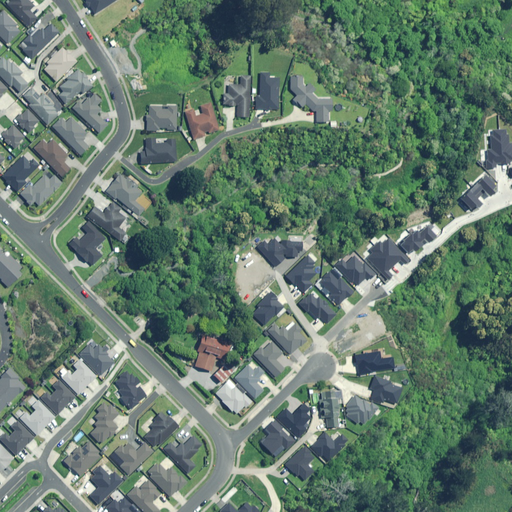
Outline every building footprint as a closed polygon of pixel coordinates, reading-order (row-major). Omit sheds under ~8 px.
[(35,6),(28,0),(9,0),(5,5),(28,27),(37,18),(30,11),(35,6)] [(117,0),(81,0),(81,1),(93,17),(117,0)] [(16,26),(2,12),(0,13),(0,37),(7,44),(19,32),(14,27),(16,26)] [(60,34),(50,24),(43,31),(41,29),(31,39),(29,36),(18,47),(31,61),(60,34)] [(76,62),(63,48),(47,64),(49,65),(44,70),(55,82),(76,62)] [(10,65),(3,58),(0,60),(0,77),(10,87),(12,86),(19,94),(28,85),(18,76),(21,73),(12,63),(10,65)] [(92,87),(78,70),(66,80),(67,81),(59,88),(63,92),(58,96),(65,105),(80,92),(83,95),(92,87)] [(278,110),(278,78),(269,78),(269,73),(259,73),(259,96),(255,96),(255,109),(265,109),(265,111),(270,111),(270,109),(278,110)] [(227,108),(234,108),(234,119),(249,119),(250,76),(239,75),(239,79),(238,84),(227,84),(226,95),(221,95),(221,106),(227,106),(227,108)] [(315,123),(328,123),(327,111),(331,111),(330,99),(317,99),(311,94),(315,90),(308,84),(304,87),(301,84),(301,77),(289,77),(289,90),(296,96),(292,100),(300,109),(305,105),(312,112),(315,112),(315,123)] [(39,97),(31,89),(23,97),(30,104),(28,106),(46,125),(58,115),(50,106),(52,104),(42,94),(39,97)] [(78,102),(72,108),(99,134),(107,125),(96,115),(101,110),(96,106),(101,101),(94,94),(89,99),(87,98),(81,104),(78,102)] [(184,112),(193,140),(204,136),(204,135),(219,130),(210,103),(200,106),(202,114),(195,116),(193,110),(184,112)] [(176,107),(167,106),(167,111),(160,110),(160,107),(147,106),(146,132),(159,132),(159,130),(175,131),(176,107)] [(365,109),(357,107),(355,116),(363,118),(365,109)] [(38,122),(27,110),(14,121),(23,130),(24,129),(28,134),(34,129),(33,127),(38,122)] [(87,135),(71,118),(65,124),(61,119),(52,127),(80,158),(89,150),(81,141),(87,135)] [(506,121),(493,122),(493,127),(491,128),(492,141),(488,142),(488,152),(486,152),(487,161),(497,160),(496,155),(501,155),(501,156),(510,156),(510,153),(511,152),(511,135),(509,136),(509,127),(507,127),(506,121)] [(23,138),(12,126),(0,137),(13,151),(20,145),(18,143),(23,138)] [(155,144),(155,139),(145,140),(146,153),(140,153),(140,164),(175,163),(174,140),(165,140),(166,144),(155,144)] [(67,156),(52,140),(46,145),(42,141),(34,149),(62,178),(70,170),(62,162),(67,156)] [(22,156),(1,177),(6,182),(5,183),(8,185),(9,185),(16,192),(25,183),(23,181),(39,166),(32,159),(29,163),(22,156)] [(119,175),(105,192),(114,199),(115,198),(138,217),(143,210),(134,202),(141,193),(135,189),(137,187),(127,178),(125,180),(119,175)] [(61,184),(54,176),(49,180),(45,176),(32,188),(29,186),(19,195),(30,206),(34,202),(38,207),(61,184)] [(486,199),(490,194),(487,192),(491,187),(480,177),(469,188),(476,196),(480,193),(486,199)] [(476,196),(469,188),(456,200),(467,211),(471,207),(474,210),(478,205),(473,200),(476,196)] [(94,208),(87,217),(119,242),(125,234),(118,228),(125,219),(118,213),(120,210),(111,202),(102,214),(94,208)] [(105,240),(88,222),(79,230),(85,236),(79,242),(76,238),(68,245),(77,255),(74,257),(84,268),(86,266),(89,269),(101,257),(95,250),(105,240)] [(412,230),(408,234),(416,242),(420,238),(424,243),(432,236),(427,231),(422,226),(415,233),(412,230)] [(431,227),(427,231),(431,235),(435,231),(431,227)] [(408,234),(407,233),(400,240),(401,241),(397,245),(405,253),(408,249),(411,252),(419,244),(416,242),(408,234)] [(314,241),(309,236),(304,242),(309,247),(314,241)] [(280,241),(280,245),(278,245),(273,239),(267,246),(263,242),(256,248),(274,268),(284,259),(281,256),(283,255),(285,255),(285,257),(296,258),(297,252),(301,252),(301,243),(289,242),(289,241),(280,241)] [(377,241),(373,245),(393,265),(398,260),(402,265),(407,260),(386,239),(380,244),(377,241)] [(393,265),(373,245),(368,250),(371,253),(365,259),(387,280),(391,276),(386,271),(393,265)] [(1,254),(0,254),(0,279),(1,280),(0,281),(7,288),(20,275),(17,272),(21,268),(8,256),(6,258),(1,254)] [(314,263),(306,255),(285,277),(292,284),(293,283),(303,293),(311,284),(308,281),(315,273),(311,269),(313,267),(311,265),(314,263)] [(341,260),(335,266),(351,282),(352,281),(357,286),(364,279),(365,280),(367,278),(369,280),(374,274),(364,264),(362,266),(353,257),(346,265),(341,260)] [(337,280),(328,272),(323,277),(324,278),(319,283),(331,294),(329,296),(338,305),(346,297),(347,298),(353,292),(339,278),(337,280)] [(258,308),(252,315),(264,325),(274,315),(275,316),(283,307),(275,301),(277,298),(269,291),(256,306),(258,308)] [(304,298),(298,303),(306,312),(308,310),(317,319),(319,317),(326,324),(335,315),(318,297),(315,300),(309,294),(305,299),(304,298)] [(273,325),(267,331),(289,354),(298,346),(299,347),(306,341),(298,332),(300,330),(294,324),(287,331),(282,327),(278,330),(273,325)] [(229,344),(201,335),(196,351),(199,352),(194,367),(210,372),(215,357),(224,360),(229,344)] [(260,347),(253,354),(275,377),(283,369),(275,360),(282,353),(271,342),(263,350),(260,347)] [(88,345),(79,355),(100,376),(114,363),(106,356),(107,355),(105,353),(108,350),(104,346),(101,349),(98,346),(93,351),(88,345)] [(357,365),(358,375),(371,373),(371,372),(392,368),(391,357),(380,359),(378,352),(354,355),(355,366),(357,365)] [(96,378),(78,360),(72,367),(76,371),(73,373),(86,387),(89,383),(90,384),(96,378)] [(220,365),(220,366),(209,376),(216,383),(226,373),(227,372),(220,365)] [(253,371),(247,365),(234,378),(254,399),(263,391),(256,383),(259,380),(257,379),(263,373),(257,367),(253,371)] [(0,410),(24,387),(16,379),(18,377),(8,367),(0,375),(1,376),(0,376),(0,410)] [(126,405),(130,410),(138,404),(137,403),(145,396),(136,385),(139,383),(135,377),(133,378),(130,374),(128,375),(125,371),(118,377),(120,378),(115,382),(120,389),(117,391),(122,396),(119,399),(124,406),(126,405)] [(84,389),(86,387),(73,373),(71,376),(67,372),(60,379),(77,396),(84,389)] [(389,382),(373,377),(369,389),(373,390),(370,400),(381,404),(382,400),(395,404),(400,389),(388,384),(389,382)] [(75,399),(57,381),(51,387),(55,391),(52,394),(65,407),(69,404),(75,399)] [(245,408),(251,402),(243,394),(242,395),(228,381),(215,394),(221,401),(231,411),(235,414),(243,406),(245,408)] [(338,417),(336,398),(334,398),(333,392),(321,393),(321,400),(318,400),(321,419),(325,418),(326,428),(338,426),(337,417),(338,417)] [(63,410),(65,407),(52,394),(50,397),(46,393),(39,399),(56,417),(63,410)] [(361,401),(353,396),(345,407),(347,409),(345,411),(347,413),(345,416),(357,424),(358,422),(362,425),(366,420),(367,421),(377,408),(370,403),(368,405),(362,400),(361,401)] [(54,419),(36,402),(30,408),(34,412),(31,415),(44,428),(48,425),(54,419)] [(96,410),(99,413),(93,419),(96,421),(92,425),(96,429),(90,435),(98,443),(97,445),(99,447),(108,437),(110,439),(119,430),(113,423),(117,420),(115,418),(119,414),(109,405),(107,407),(103,403),(96,410)] [(284,409),(276,418),(298,439),(306,431),(302,427),(310,418),(305,414),(309,410),(302,404),(291,415),(284,409)] [(42,430),(44,428),(31,415),(29,417),(25,413),(18,420),(35,437),(42,430)] [(166,419),(161,413),(153,420),(155,422),(149,427),(153,431),(144,438),(154,449),(179,427),(169,416),(166,419)] [(282,429),(274,420),(265,429),(270,433),(264,439),(265,439),(260,444),(275,460),(294,442),(288,436),(287,437),(281,430),(282,429)] [(34,439),(16,422),(10,428),(14,432),(11,435),(24,448),(27,445),(28,445),(34,439)] [(22,450),(24,448),(11,435),(9,437),(5,433),(0,437),(0,441),(15,457),(22,450)] [(321,455),(327,462),(344,446),(343,444),(346,441),(340,435),(333,442),(324,433),(318,438),(319,439),(310,448),(319,457),(321,455)] [(169,443),(162,449),(187,474),(195,466),(188,460),(197,451),(196,450),(202,445),(192,436),(182,445),(180,443),(174,449),(169,443)] [(102,457),(88,443),(81,450),(78,447),(62,464),(76,478),(78,475),(80,478),(102,457)] [(121,445),(113,452),(123,463),(119,467),(127,476),(152,452),(144,443),(135,451),(128,444),(124,448),(121,445)] [(13,460),(0,446),(0,465),(4,469),(10,463),(9,463),(13,460)] [(310,453),(304,446),(285,465),(292,473),(293,473),(296,476),(297,475),(303,481),(313,472),(306,465),(313,458),(308,454),(310,453)] [(176,474),(170,468),(165,472),(158,465),(157,466),(155,464),(147,472),(151,476),(149,477),(169,498),(176,490),(177,491),(186,483),(179,476),(178,478),(175,475),(176,474)] [(89,496),(97,505),(121,481),(113,473),(109,477),(98,466),(92,472),(94,475),(90,479),(98,487),(89,496)] [(161,495),(147,481),(138,490),(135,487),(127,496),(142,511),(159,511),(152,504),(157,499),(161,495)] [(130,506),(123,499),(118,504),(114,500),(105,509),(107,511),(130,511),(127,509),(130,506)] [(251,507),(246,502),(237,511),(228,503),(219,511),(258,511),(252,506),(251,507)]
